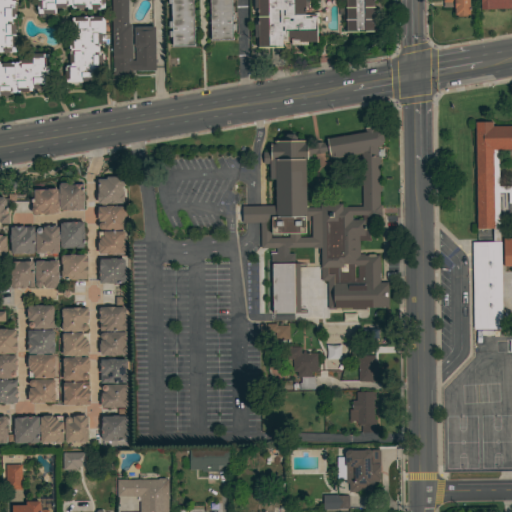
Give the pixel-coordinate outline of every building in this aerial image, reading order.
[(0,0),(15,0),(15,3),(14,3),(14,6),(15,6),(15,17),(14,17),(14,18),(12,18),(12,22),(13,22),(13,25),(15,25),(15,36),(16,36),(16,47),(16,52),(11,52),(11,54),(3,54),(3,52),(0,52),(0,0)] [(100,9),(100,10),(91,10),(91,9),(87,9),(87,7),(84,7),(84,8),(73,8),(73,7),(71,7),(71,5),(68,5),(68,6),(65,6),(65,8),(55,8),(55,13),(54,13),(54,14),(43,14),(43,17),(38,17),(38,10),(37,10),(37,1),(38,1),(38,0),(104,0),(105,3),(104,3),(104,8),(100,9)] [(128,0),(128,24),(132,24),(132,60),(135,60),(135,55),(136,55),(136,48),(134,48),(134,27),(155,27),(156,71),(132,71),(132,76),(114,77),(113,59),(112,0),(128,0)] [(192,0),(194,44),(195,44),(195,46),(171,47),(171,44),(172,44),(172,37),(169,37),(168,31),(171,31),(171,28),(168,28),(168,22),(171,22),(171,4),(168,4),(167,0),(192,0)] [(231,0),(232,15),(234,14),(235,20),(232,20),(232,24),(235,24),(235,30),(233,30),(233,32),(232,32),(232,37),(233,37),(234,40),(211,41),(209,0),(231,0)] [(308,0),(308,11),(305,11),(305,12),(305,15),(317,15),(317,42),(307,42),(307,45),(290,45),(290,40),(282,40),(282,48),(258,48),(257,0),(308,0)] [(345,0),(373,0),(374,31),(346,32),(345,0)] [(469,0),(469,15),(467,15),(467,17),(457,17),(457,15),(454,15),(454,7),(443,7),(443,2),(442,2),(442,0),(469,0)] [(493,9),(493,10),(480,10),(480,0),(510,0),(511,9),(493,9)] [(75,18),(75,17),(87,17),(87,18),(90,18),(90,17),(101,16),(101,17),(104,17),(105,33),(101,33),(101,44),(100,44),(100,46),(98,46),(99,53),(100,53),(100,56),(102,56),(102,66),(98,66),(98,69),(100,69),(100,73),(98,73),(98,80),(92,80),(92,81),(65,82),(65,68),(66,68),(66,66),(70,66),(70,63),(69,63),(69,51),(70,51),(70,49),(69,49),(69,40),(72,40),(72,18),(75,18)] [(0,64),(2,64),(2,63),(14,63),(14,64),(15,64),(15,63),(19,62),(21,62),(21,59),(30,59),(30,54),(48,54),(48,58),(50,58),(50,67),(49,67),(49,88),(43,88),(44,89),(33,89),(33,88),(32,88),(32,91),(29,91),(29,92),(17,93),(17,91),(16,91),(16,92),(12,92),(12,94),(10,94),(10,96),(0,96),(0,64)] [(252,206),(275,205),(275,180),(270,180),(269,164),(263,164),(263,152),(269,152),(269,148),(275,148),(274,140),(307,140),(307,145),(326,141),(326,139),(365,132),(364,128),(374,126),(375,131),(378,130),(382,132),(383,141),(380,146),(377,146),(377,159),(379,159),(380,172),(378,172),(378,181),(379,181),(380,191),(379,191),(379,205),(381,205),(381,219),(369,219),(369,240),(359,241),(360,256),(379,255),(380,283),(387,282),(388,307),(333,308),(333,309),(327,309),(327,281),(321,281),(320,247),(260,248),(260,222),(251,223),(242,223),(242,206),(252,206)] [(475,127),(511,126),(511,203),(508,203),(508,192),(499,193),(499,228),(494,228),(477,229),(475,127)] [(122,177),(122,178),(123,178),(124,187),(122,187),(122,194),(124,194),(124,203),(122,203),(122,204),(98,204),(98,202),(96,202),(96,194),(97,194),(97,179),(106,179),(106,177),(122,177)] [(83,192),(84,192),(84,201),(83,201),(83,210),(79,210),(79,211),(76,211),(76,209),(74,209),(74,211),(71,211),(71,210),(61,210),(61,209),(59,209),(59,199),(58,199),(58,193),(59,193),(58,185),(60,185),(60,183),(68,183),(68,185),(75,185),(75,184),(81,184),(81,185),(83,185),(83,192)] [(58,201),(58,209),(58,213),(54,213),(54,214),(53,214),(44,214),(38,214),(37,215),(36,215),(34,215),(33,214),(31,213),(31,210),(31,209),(32,207),(31,190),(44,189),(44,190),(47,190),(47,189),(56,188),(56,189),(57,189),(58,201)] [(0,197),(4,197),(4,198),(5,198),(5,199),(8,199),(8,223),(0,223),(0,197)] [(122,206),(122,207),(124,207),(124,215),(123,215),(123,221),(124,221),(124,228),(123,228),(123,229),(102,230),(100,229),(98,228),(98,226),(98,224),(100,223),(102,222),(104,223),(103,221),(98,222),(98,218),(97,218),(97,210),(98,210),(98,207),(122,206)] [(84,232),(84,239),(84,247),(82,247),(82,248),(75,248),(75,247),(68,247),(68,249),(61,249),(61,247),(60,247),(60,240),(59,240),(59,234),(60,234),(60,223),(62,223),(62,222),(71,222),(79,222),(84,222),(84,232)] [(34,252),(33,252),(33,253),(25,253),(25,252),(19,252),(19,254),(11,254),(11,253),(10,242),(10,235),(10,227),(13,227),(13,226),(16,226),(16,227),(19,227),(19,226),(22,226),(22,227),(34,227),(34,252)] [(58,234),(59,234),(59,242),(58,242),(58,252),(57,252),(57,253),(50,253),(50,252),(44,252),(44,253),(36,253),(36,252),(35,252),(35,232),(35,230),(36,229),(37,228),(38,227),(40,228),(41,229),(42,230),(42,232),(43,232),(43,227),(46,227),(46,226),(49,226),(49,227),(52,227),(52,226),(55,226),(58,226),(58,234)] [(497,336),(493,336),(493,335),(480,335),(480,343),(475,343),(475,329),(473,329),(472,242),(493,242),(492,229),(499,229),(499,242),(500,242),(502,329),(497,329),(497,336)] [(113,254),(113,255),(106,255),(106,254),(99,254),(98,251),(97,251),(97,242),(98,242),(98,232),(103,232),(103,231),(123,231),(124,231),(124,239),(123,239),(123,240),(124,240),(124,245),(123,245),(124,245),(124,253),(123,253),(123,254),(113,254)] [(511,265),(503,266),(502,239),(511,238),(511,265)] [(77,279),(77,280),(70,280),(70,279),(62,279),(62,278),(61,278),(61,271),(62,271),(62,264),(60,264),(60,257),(62,257),(62,255),(69,255),(69,254),(75,254),(75,255),(85,255),(85,258),(87,258),(87,266),(86,266),(86,267),(87,267),(87,274),(86,274),(86,279),(77,279)] [(123,258),(123,260),(124,260),(125,267),(123,267),(123,274),(125,274),(125,282),(124,282),(124,283),(116,283),(116,284),(108,284),(108,283),(99,283),(99,279),(98,279),(98,276),(99,276),(99,274),(98,274),(98,270),(99,270),(99,261),(99,259),(123,258)] [(11,262),(11,261),(19,261),(19,262),(24,262),(24,261),(32,261),(32,262),(33,262),(33,265),(34,265),(34,262),(35,262),(35,261),(43,261),(49,261),(56,260),(56,262),(57,262),(58,272),(58,279),(58,287),(55,287),(55,288),(47,288),(47,287),(43,287),(43,285),(42,285),(41,287),(39,288),(36,286),(35,283),(33,283),(33,288),(26,288),(26,286),(25,286),(25,287),(24,287),(24,288),(11,288),(11,287),(10,287),(10,262),(11,262)] [(271,264),(299,263),(300,313),(272,313),(271,264)] [(33,329),(33,328),(31,328),(30,328),(29,327),(28,326),(28,325),(28,323),(29,322),(30,322),(33,322),(33,321),(28,321),(28,317),(27,317),(26,315),(27,315),(27,312),(26,312),(26,310),(27,310),(27,306),(35,306),(35,305),(42,305),(42,306),(52,305),(52,307),(53,307),(53,314),(52,314),(52,315),(53,315),(53,320),(54,327),(52,328),(52,329),(33,329)] [(107,308),(107,307),(114,307),(124,307),(124,308),(125,308),(125,316),(124,316),(124,317),(125,317),(125,321),(124,321),(124,322),(126,322),(126,330),(125,330),(100,331),(99,325),(101,325),(101,323),(99,323),(99,322),(98,317),(99,317),(99,314),(98,314),(98,309),(99,309),(99,308),(107,308)] [(72,308),(79,308),(87,308),(87,312),(88,312),(88,320),(87,320),(87,323),(84,323),(84,324),(86,324),(87,326),(87,328),(86,330),(84,331),(63,332),(63,331),(61,331),(61,323),(63,323),(62,323),(62,318),(63,318),(63,317),(61,317),(61,310),(62,310),(62,309),(72,308)] [(277,324),(277,326),(289,326),(289,339),(275,339),(275,333),(266,333),(266,324),(277,324)] [(15,329),(15,334),(16,334),(17,342),(15,342),(15,343),(16,343),(17,351),(15,351),(15,353),(5,354),(0,354),(0,329),(6,329),(6,330),(15,329)] [(52,330),(52,331),(54,331),(54,338),(53,338),(53,339),(53,344),(53,345),(54,345),(54,352),(53,352),(53,353),(43,353),(43,354),(35,354),(35,353),(28,354),(28,350),(27,350),(27,348),(28,348),(27,344),(27,342),(28,342),(27,331),(52,330)] [(63,356),(63,355),(62,355),(62,348),(63,348),(63,347),(62,347),(62,342),(63,342),(62,342),(61,334),(63,334),(63,333),(82,332),(82,334),(88,334),(88,340),(85,340),(85,341),(87,341),(87,344),(89,344),(89,352),(88,352),(88,356),(81,356),(73,357),(73,356),(63,356)] [(100,352),(99,352),(99,344),(100,344),(100,341),(102,341),(102,339),(100,338),(100,336),(100,335),(100,333),(101,333),(103,332),(104,332),(106,332),(124,332),(125,333),(126,333),(126,340),(124,340),(125,341),(125,346),(126,346),(126,354),(125,354),(125,355),(115,355),(115,356),(108,356),(108,355),(100,355),(100,352)] [(318,372),(311,372),(311,377),(314,377),(314,389),(299,389),(299,383),(301,383),(301,377),(297,377),(297,372),(293,372),(292,359),(286,359),(286,346),(291,346),(291,347),(300,347),(301,353),(302,353),(302,352),(305,352),(305,353),(317,353),(318,372)] [(340,361),(339,346),(325,347),(326,361),(340,361)] [(364,346),(365,354),(359,354),(359,355),(351,356),(350,346),(364,346)] [(53,355),(54,355),(54,363),(53,363),(53,364),(54,364),(54,368),(53,368),(53,369),(54,369),(55,377),(53,377),(53,378),(33,378),(33,377),(28,377),(28,371),(30,371),(30,370),(28,370),(28,367),(27,367),(27,358),(29,358),(28,358),(28,355),(35,355),(35,354),(43,354),(43,355),(53,355)] [(0,379),(0,356),(1,356),(1,355),(8,355),(8,356),(16,355),(16,359),(17,359),(17,361),(16,361),(16,365),(17,365),(17,367),(16,367),(16,370),(12,370),(12,371),(14,371),(14,372),(15,373),(16,374),(16,375),(15,376),(14,377),(13,378),(11,378),(11,379),(0,379)] [(358,361),(357,361),(357,357),(358,357),(358,356),(373,356),(373,357),(374,357),(374,358),(375,358),(375,361),(377,361),(377,366),(378,366),(378,377),(375,377),(375,382),(358,382),(358,361)] [(62,372),(63,372),(63,367),(63,366),(62,366),(62,359),(63,359),(63,358),(73,358),(73,357),(80,357),(88,357),(88,360),(89,360),(89,369),(88,369),(88,372),(85,372),(85,373),(86,373),(88,374),(88,376),(88,378),(87,379),(86,380),(64,381),(64,380),(62,380),(62,372)] [(108,360),(108,359),(115,359),(115,360),(125,360),(125,361),(126,361),(127,368),(125,368),(125,369),(126,369),(126,373),(125,373),(125,374),(127,374),(127,382),(126,382),(107,383),(100,383),(100,372),(99,372),(99,369),(100,369),(100,366),(99,366),(99,363),(100,363),(100,360),(108,360)] [(29,403),(29,399),(28,399),(28,391),(29,391),(29,388),(34,388),(34,387),(33,387),(32,387),(30,387),(29,386),(28,384),(28,383),(29,381),(29,380),(31,380),(32,379),(34,380),(53,379),(53,380),(54,380),(55,388),(53,388),(53,389),(54,389),(54,393),(53,393),(53,394),(55,394),(55,401),(54,401),(54,402),(43,402),(43,403),(37,403),(37,402),(29,403)] [(0,380),(16,380),(17,387),(14,387),(14,388),(16,388),(17,393),(18,393),(18,398),(17,398),(17,399),(16,399),(17,403),(9,403),(9,404),(2,404),(2,403),(0,403),(0,380)] [(64,405),(64,404),(63,404),(63,397),(64,397),(64,396),(63,396),(63,391),(64,391),(63,391),(63,383),(64,383),(64,382),(84,382),(89,382),(89,389),(87,389),(87,390),(88,390),(88,391),(89,391),(89,396),(89,399),(90,399),(90,404),(88,404),(88,405),(81,405),(81,406),(74,406),(74,405),(64,405)] [(115,407),(115,408),(109,408),(109,407),(101,408),(101,404),(100,404),(100,402),(101,402),(101,398),(100,398),(100,396),(101,396),(101,393),(106,393),(106,391),(104,391),(102,390),(102,389),(101,388),(101,387),(102,386),(102,385),(105,385),(125,384),(125,385),(127,385),(127,392),(126,392),(126,393),(126,398),(126,399),(127,399),(127,407),(115,407)] [(373,419),(376,419),(376,432),(361,433),(361,425),(360,425),(360,423),(356,423),(356,421),(349,421),(349,410),(352,409),(351,400),(355,400),(355,392),(375,392),(375,394),(374,394),(375,397),(375,400),(373,400),(373,419)] [(40,431),(39,431),(39,425),(40,425),(39,417),(42,417),(42,416),(51,416),(51,417),(54,417),(54,419),(57,419),(57,416),(61,416),(62,421),(63,421),(63,422),(64,422),(64,419),(65,417),(66,417),(68,416),(70,417),(71,417),(71,418),(72,419),(72,421),(71,422),(72,422),(72,417),(76,417),(76,416),(84,415),(84,416),(87,416),(88,441),(87,441),(87,442),(77,442),(76,442),(73,442),(65,442),(65,441),(62,441),(62,442),(55,443),(55,441),(54,441),(54,442),(52,442),(51,443),(48,443),(47,443),(41,443),(41,442),(40,442),(40,431)] [(112,416),(112,415),(118,415),(118,416),(127,416),(127,429),(126,430),(126,432),(127,432),(127,439),(126,439),(126,440),(118,440),(118,441),(111,441),(111,440),(107,440),(107,441),(101,441),(101,436),(101,434),(101,431),(101,419),(101,416),(112,416)] [(38,426),(39,426),(39,434),(38,434),(38,441),(37,441),(37,443),(30,443),(30,442),(27,442),(26,443),(15,444),(15,442),(7,442),(7,435),(12,435),(12,428),(14,428),(14,418),(16,418),(25,418),(25,416),(27,416),(27,417),(31,417),(31,416),(33,416),(33,417),(38,417),(38,426)] [(229,449),(229,466),(218,466),(218,471),(203,472),(203,470),(189,470),(189,449),(229,449)] [(364,450),(369,450),(370,451),(372,450),(380,450),(380,465),(379,465),(380,481),(373,481),(374,491),(349,492),(349,483),(345,483),(345,480),(337,480),(337,457),(344,457),(344,453),(347,450),(351,450),(364,450)] [(63,453),(84,452),(85,466),(78,466),(78,470),(63,470),(63,453)] [(22,490),(6,490),(5,465),(21,465),(22,490)] [(168,511),(139,511),(139,497),(117,496),(117,480),(158,479),(159,478),(165,478),(166,479),(168,479),(168,511)] [(337,495),(337,496),(349,495),(349,509),(337,509),(323,510),(323,495),(337,495)] [(12,511),(12,505),(26,505),(26,502),(40,501),(40,505),(42,505),(42,510),(49,509),(49,511),(12,511)] [(272,511),(272,502),(286,502),(286,511),(272,511)]
